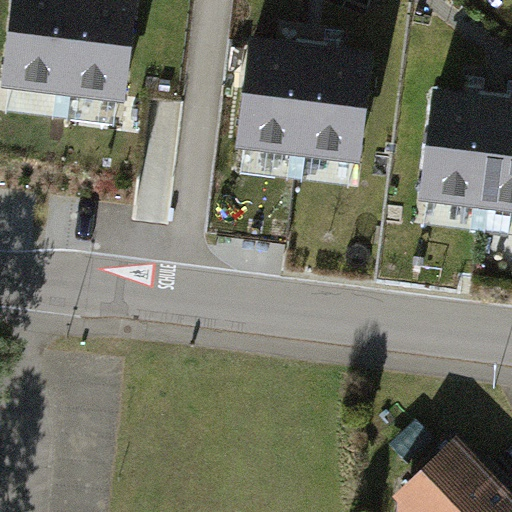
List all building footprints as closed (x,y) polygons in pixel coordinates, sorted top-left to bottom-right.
[(66,86),(76,0),(16,0),(8,79),(66,86)] [(76,0),(66,86),(125,93),(135,0),(76,0)] [(241,138),(301,145),(311,51),(252,44),(241,138)] [(373,58),(311,51),(301,145),(363,151),(373,58)] [(483,202),(495,102),(435,95),(424,195),(483,202)] [(511,103),(495,102),(483,202),(511,205),(511,103)] [(511,511),(511,477),(476,440),(419,495),(417,511),(511,511)]
